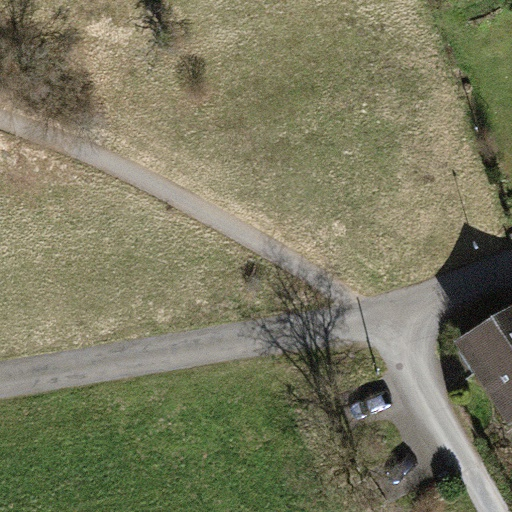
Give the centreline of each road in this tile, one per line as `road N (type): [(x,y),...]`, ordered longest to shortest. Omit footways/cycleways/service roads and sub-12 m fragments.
road 1 (residential): [(511,266),(381,316),(0,378)]
road 2 (track): [(381,316),(493,511)]
